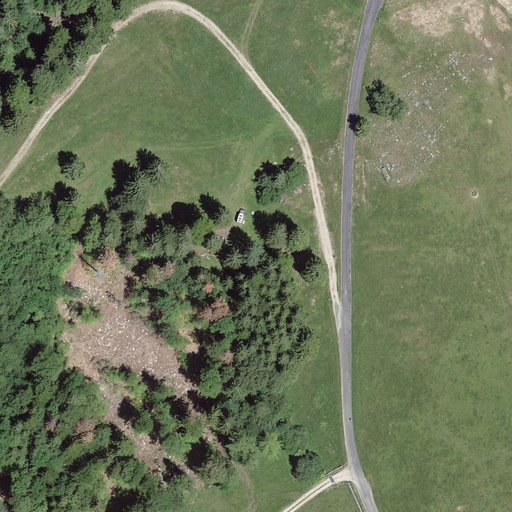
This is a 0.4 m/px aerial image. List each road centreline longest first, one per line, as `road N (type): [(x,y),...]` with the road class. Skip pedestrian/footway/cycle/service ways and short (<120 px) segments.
road 1 (track): [(0,173),(127,16),(166,5),(183,9),(221,35),(299,131),(346,329)]
road 2 (unclassified): [(374,0),(353,113),(346,221),(347,401),(356,472),(371,511)]
